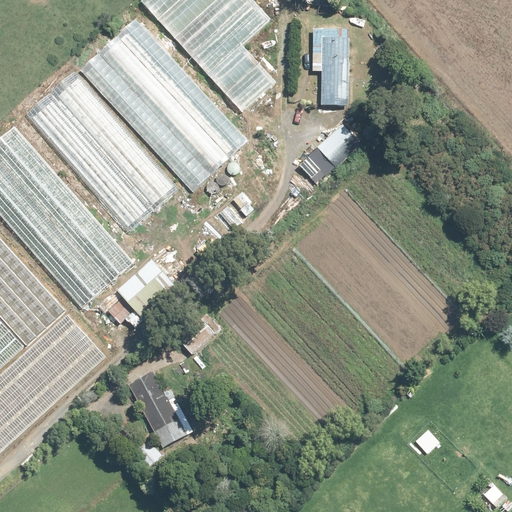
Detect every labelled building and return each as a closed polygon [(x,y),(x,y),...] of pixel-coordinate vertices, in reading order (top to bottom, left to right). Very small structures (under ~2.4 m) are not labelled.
[(142,0),(241,108),(276,77),(241,38),(271,10),(262,0),(142,0)] [(247,135),(133,14),(79,65),(192,185),(247,135)] [(350,31),(314,29),(313,73),(322,73),(321,106),(348,107),(350,31)] [(69,72),(18,119),(119,226),(170,179),(69,72)] [(133,254),(16,121),(0,134),(0,206),(81,299),(133,254)] [(334,156),(354,138),(343,126),(319,148),(333,163),(337,159),(334,156)] [(244,170),(235,162),(206,189),(214,198),(244,170)] [(256,213),(242,195),(234,202),(248,219),(256,213)] [(244,225),(242,222),(229,207),(220,214),(235,232),(244,225)] [(179,229),(175,221),(158,229),(161,237),(179,229)] [(69,306),(0,229),(0,310),(29,343),(69,306)] [(136,330),(145,322),(182,287),(156,259),(118,293),(99,310),(105,316),(109,312),(121,325),(127,320),(136,330)] [(0,459),(113,353),(69,306),(29,343),(0,370),(0,459)] [(194,356),(222,328),(207,313),(179,342),(194,356)] [(0,321),(0,359),(19,342),(0,321)] [(194,371),(186,362),(169,377),(183,393),(202,376),(196,369),(194,371)] [(188,437),(177,416),(156,375),(130,388),(163,450),(188,437)] [(48,440),(32,454),(38,460),(54,446),(48,440)] [(32,465),(26,458),(11,473),(17,480),(32,465)]
